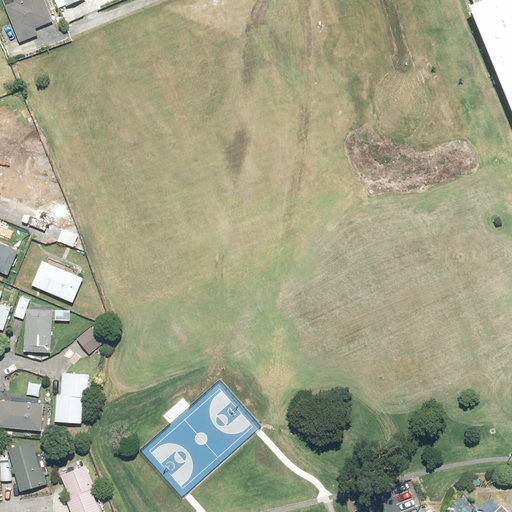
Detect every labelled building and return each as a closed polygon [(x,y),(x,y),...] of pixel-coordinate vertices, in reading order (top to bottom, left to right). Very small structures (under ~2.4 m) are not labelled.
[(56,22),(46,0),(15,0),(16,0),(4,5),(21,43),(41,35),(38,29),(56,22)] [(511,0),(488,0),(475,6),(511,95),(511,0)] [(0,141),(21,127),(4,103),(0,105),(0,141)] [(25,165),(3,160),(0,172),(0,199),(16,204),(17,201),(41,207),(48,181),(23,174),(25,165)] [(64,197),(43,205),(51,223),(72,214),(64,197)] [(0,219),(0,237),(6,240),(13,226),(0,219)] [(80,235),(63,230),(59,242),(76,247),(80,235)] [(18,249),(0,242),(0,269),(8,273),(18,249)] [(83,277),(42,260),(32,285),(73,302),(83,277)] [(13,308),(2,304),(0,310),(0,328),(6,331),(13,308)] [(55,309),(26,307),(23,350),(52,352),(55,309)] [(74,311),(57,310),(57,320),(73,321),(74,311)] [(106,342),(94,327),(79,339),(91,354),(106,342)] [(89,373),(62,371),(60,394),(56,394),(54,421),(82,423),(84,397),(87,398),(89,373)] [(0,399),(0,400),(0,426),(41,430),(44,403),(0,399)] [(32,442),(8,449),(20,491),(48,483),(43,467),(40,468),(32,442)] [(70,496),(66,498),(71,511),(99,511),(91,489),(95,488),(87,465),(62,475),(70,496)] [(511,511),(511,510),(506,503),(496,511),(511,511)]
